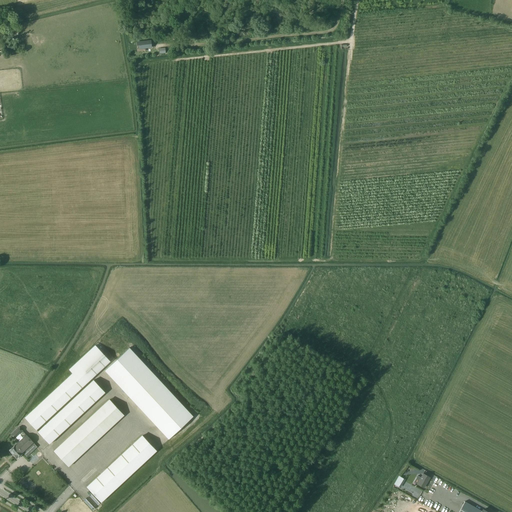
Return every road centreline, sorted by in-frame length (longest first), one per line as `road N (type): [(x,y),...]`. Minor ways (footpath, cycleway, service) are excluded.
road 1 (track): [(357,0),(350,42),(175,60)]
road 2 (track): [(350,42),(331,259)]
